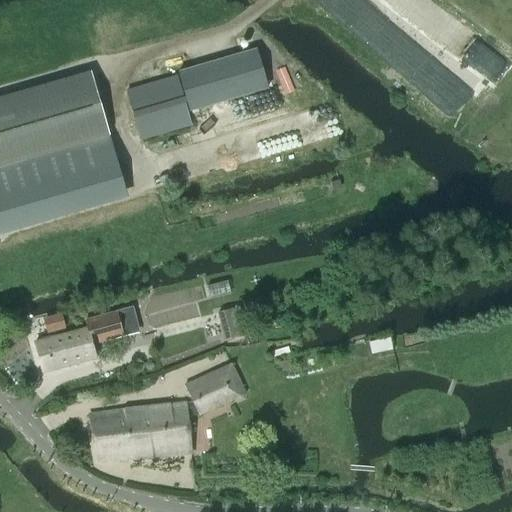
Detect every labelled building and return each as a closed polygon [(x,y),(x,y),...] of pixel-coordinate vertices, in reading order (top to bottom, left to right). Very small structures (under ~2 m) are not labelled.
[(192,124),(189,112),(268,89),(257,50),(179,73),(175,77),(127,91),(141,139),(192,124)] [(0,218),(122,183),(108,133),(108,132),(92,74),(0,100),(0,218)] [(92,344),(123,336),(124,338),(139,334),(132,308),(117,312),(116,310),(85,319),(87,327),(34,342),(43,373),(96,359),(92,344)] [(225,340),(245,334),(237,308),(218,313),(225,340)] [(61,314),(42,319),(43,320),(46,334),(65,329),(61,315),(61,314)] [(387,340),(366,344),(369,356),(391,352),(389,339),(387,340)] [(192,452),(187,415),(197,411),(200,415),(246,393),(231,363),(185,386),(193,403),(90,415),(96,464),(192,452)]
